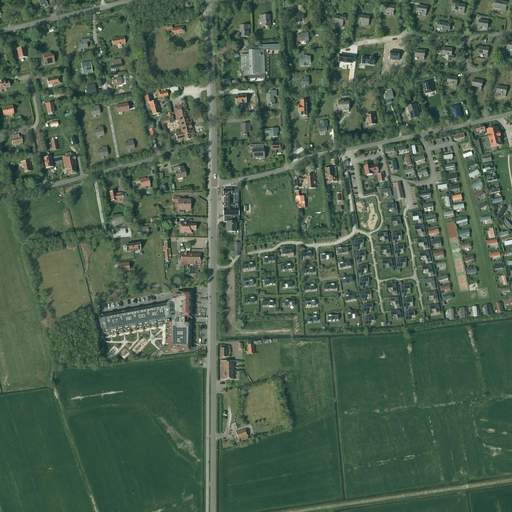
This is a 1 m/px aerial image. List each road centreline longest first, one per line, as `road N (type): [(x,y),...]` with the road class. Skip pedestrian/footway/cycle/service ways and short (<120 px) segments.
road 1 (tertiary): [(213,511),(214,183)]
road 2 (residential): [(214,183),(511,114)]
road 3 (residential): [(213,144),(0,194)]
road 4 (track): [(297,511),(511,481)]
road 5 (tertiary): [(213,144),(208,0)]
road 6 (unclassified): [(0,32),(133,0)]
